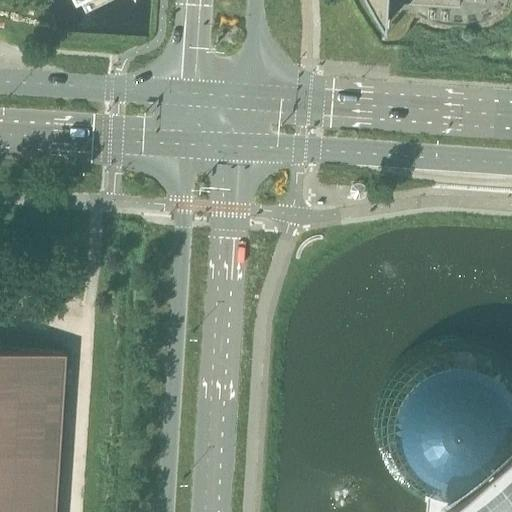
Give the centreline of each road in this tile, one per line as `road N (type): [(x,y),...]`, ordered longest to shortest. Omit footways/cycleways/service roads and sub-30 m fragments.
road 1 (secondary): [(186,147),(166,511)]
road 2 (secondary): [(215,511),(234,209),(245,149)]
road 3 (secondary): [(245,149),(511,163)]
road 4 (secondary): [(511,119),(252,103)]
road 5 (secondary): [(188,99),(0,85)]
road 6 (secondary): [(0,137),(186,147)]
